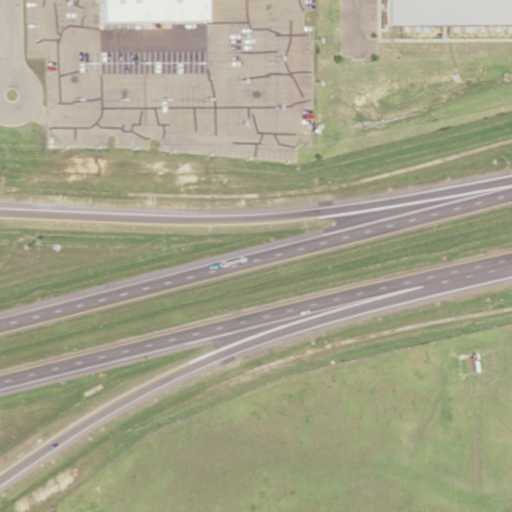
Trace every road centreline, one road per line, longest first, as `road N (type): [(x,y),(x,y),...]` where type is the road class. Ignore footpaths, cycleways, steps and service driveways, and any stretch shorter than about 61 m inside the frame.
road 1 (motorway): [(0,477),(197,361),(511,257)]
road 2 (motorway): [(511,190),(0,322)]
road 3 (motorway): [(0,380),(511,256)]
road 4 (motorway): [(511,181),(277,221),(0,213)]
